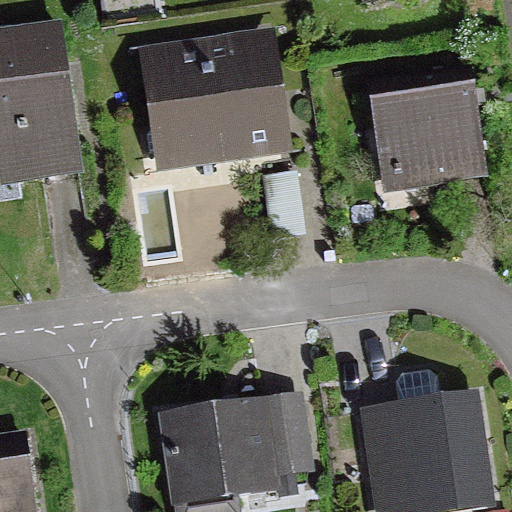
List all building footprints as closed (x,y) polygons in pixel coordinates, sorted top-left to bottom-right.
[(13,181),(42,177),(76,172),(56,30),(0,37),(0,131),(6,130),(13,181)] [(164,158),(164,160),(274,144),(259,46),(150,62),(151,69),(146,78),(153,85),(160,131),(148,133),(142,139),(144,155),(151,160),(164,158)] [(441,181),(480,176),(466,76),(374,90),(388,179),(425,173),(427,183),(441,181)] [(398,378),(392,385),(395,408),(359,413),(368,478),(403,473),(408,507),(484,496),(469,398),(434,403),(431,380),(423,374),(398,378)] [(258,408),(257,403),(158,417),(171,507),(173,506),(173,511),(231,511),(230,498),(270,492),(267,466),(301,461),(292,402),(258,408)] [(30,511),(21,440),(0,443),(0,511),(30,511)]
